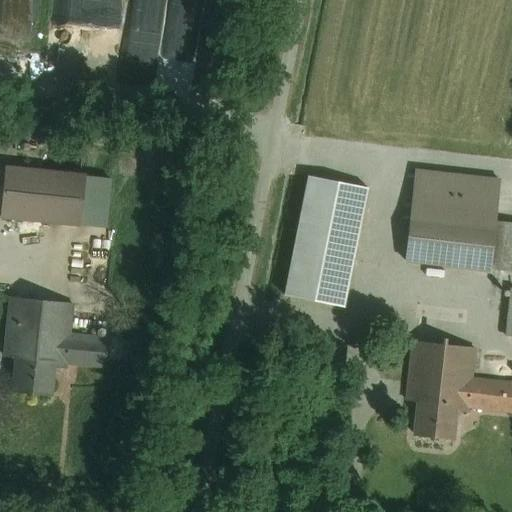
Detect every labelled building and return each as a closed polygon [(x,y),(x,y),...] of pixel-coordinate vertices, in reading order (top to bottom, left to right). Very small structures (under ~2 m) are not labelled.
[(128,0),(121,51),(155,56),(157,41),(150,40),(151,27),(164,29),(167,0),(128,0)] [(87,169),(5,161),(0,214),(107,225),(112,174),(87,172),(87,169)] [(419,168),(407,258),(479,268),(491,178),(419,168)] [(284,281),(339,292),(359,187),(305,176),(284,281)] [(73,300),(9,294),(3,354),(13,355),(10,388),(54,392),(57,365),(68,366),(68,362),(105,366),(108,334),(71,330),(73,300)] [(476,351),(419,344),(409,436),(465,443),(476,351)]
